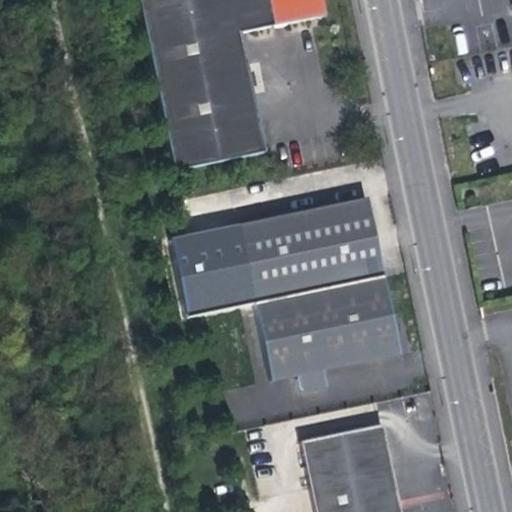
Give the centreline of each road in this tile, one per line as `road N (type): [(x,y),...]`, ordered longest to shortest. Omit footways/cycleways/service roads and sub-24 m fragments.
road 1 (track): [(165,511),(51,0)]
road 2 (unclassified): [(389,0),(496,511)]
